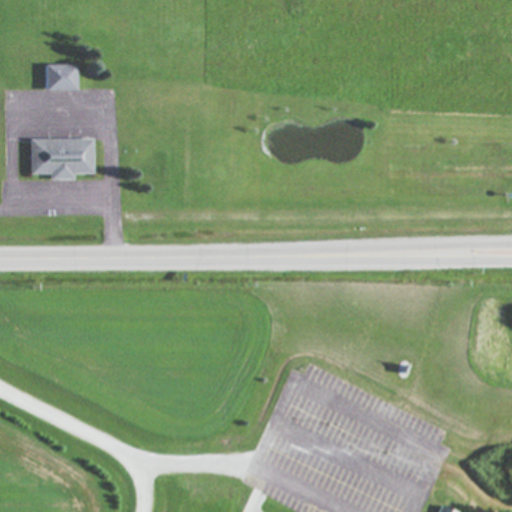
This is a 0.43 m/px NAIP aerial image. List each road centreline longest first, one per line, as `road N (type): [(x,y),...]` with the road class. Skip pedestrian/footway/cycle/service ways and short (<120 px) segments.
road 1 (primary): [(335,254),(0,256)]
road 2 (primary): [(511,240),(335,254)]
road 3 (primary): [(335,254),(511,258)]
